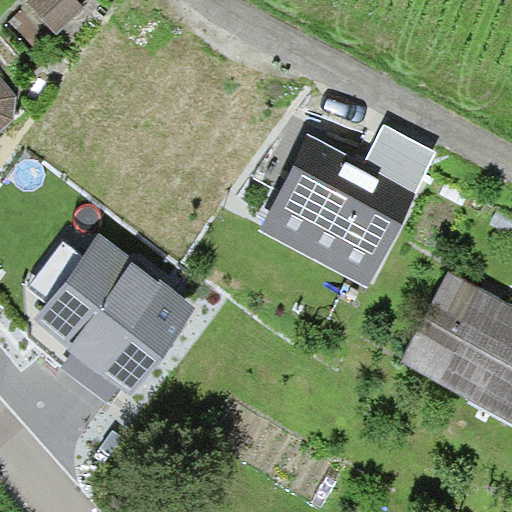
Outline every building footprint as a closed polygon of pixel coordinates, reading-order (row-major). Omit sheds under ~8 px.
[(76,0),(29,0),(29,1),(57,33),(85,9),(76,0)] [(0,132),(14,121),(17,95),(0,74),(0,132)] [(385,126),(365,165),(415,192),(436,153),(385,126)] [(365,165),(309,135),(260,228),(368,286),(418,194),(415,192),(365,165)] [(47,302),(35,320),(133,393),(197,307),(100,233),(83,257),(47,302)] [(47,302),(83,257),(64,241),(27,287),(47,302)] [(511,306),(450,272),(400,361),(511,422),(511,306)]
